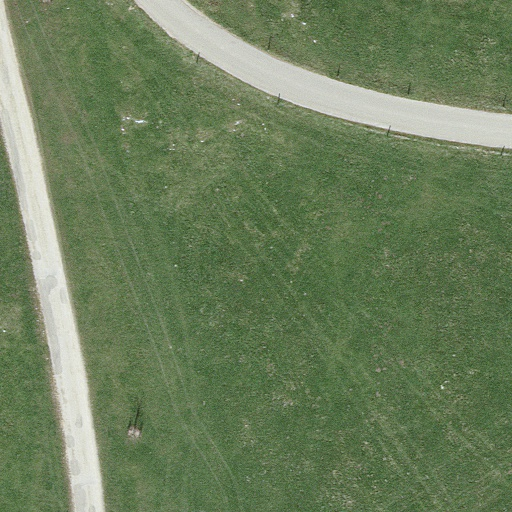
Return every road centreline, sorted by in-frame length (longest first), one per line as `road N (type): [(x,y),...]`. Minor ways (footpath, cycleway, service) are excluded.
road 1 (track): [(89,511),(62,334),(0,58)]
road 2 (track): [(157,0),(209,41),(291,85),(399,115),(511,132)]
